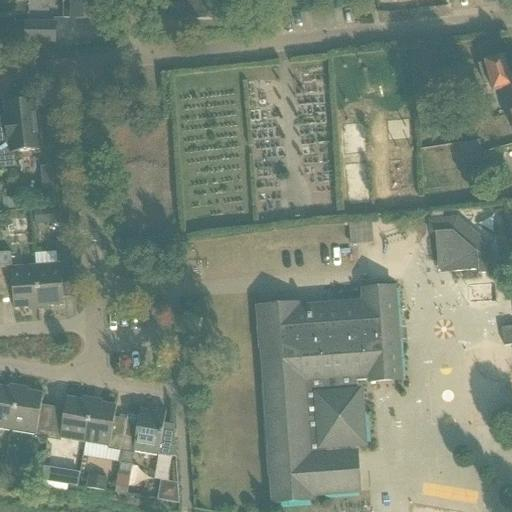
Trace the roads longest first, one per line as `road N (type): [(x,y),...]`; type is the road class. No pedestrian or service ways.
road 1 (residential): [(132,69),(511,28)]
road 2 (residential): [(93,324),(79,74)]
